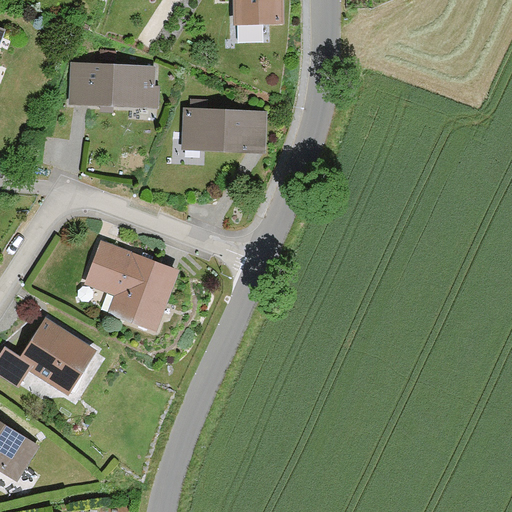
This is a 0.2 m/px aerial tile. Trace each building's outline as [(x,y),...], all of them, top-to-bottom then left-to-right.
[(236,1),(236,30),(283,28),(281,0),(223,0),(223,2),(236,1)] [(153,58),(76,58),(75,102),(153,102),(153,58)] [(249,110),(185,108),(184,151),(248,153),(249,110)] [(179,271),(100,245),(87,283),(119,294),(112,312),(159,328),(179,271)] [(18,330),(0,356),(0,364),(27,382),(39,364),(75,389),(100,351),(49,317),(33,341),(18,330)] [(0,423),(0,469),(20,482),(41,450),(0,423)]
